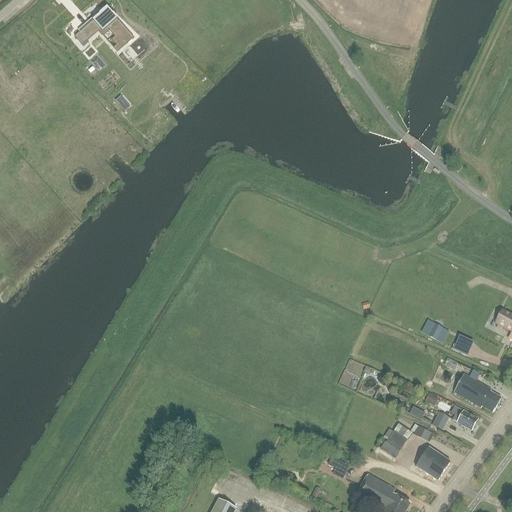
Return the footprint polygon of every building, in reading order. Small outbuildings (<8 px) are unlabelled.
[(97,16),(89,23),(97,33),(100,36),(110,28),(116,36),(111,41),(118,50),(126,43),(127,44),(130,40),(131,39),(132,41),(133,39),(117,21),(117,20),(112,14),(112,15),(106,8),(100,13),(97,16)] [(79,33),(73,38),(81,47),(87,42),(79,33)] [(8,101),(6,99),(1,105),(17,122),(44,96),(30,80),(8,101)] [(85,117),(62,93),(53,101),(76,125),(85,117)] [(125,102),(120,106),(125,112),(130,108),(125,102)] [(22,128),(15,134),(37,159),(44,152),(22,128)] [(0,173),(0,206),(8,215),(24,200),(0,173)] [(511,316),(503,312),(497,324),(511,331),(511,334),(509,340),(511,341),(511,316)] [(442,330),(433,325),(427,336),(437,341),(442,330)] [(473,371),(469,378),(475,382),(479,375),(473,371)] [(493,414),(501,399),(491,393),(491,392),(475,382),(469,378),(464,376),(454,394),(481,410),(482,408),(493,414)] [(436,407),(439,401),(430,396),(427,402),(436,407)] [(411,406),(408,415),(421,419),(424,410),(411,406)] [(471,432),(478,420),(464,412),(463,413),(455,408),(451,414),(455,416),(453,421),(457,424),(471,432)] [(439,413),(432,426),(442,431),(449,419),(439,413)] [(395,460),(412,435),(398,426),(386,444),(385,443),(380,450),(395,460)] [(418,427),(414,436),(429,443),(434,435),(418,427)] [(438,483),(450,463),(429,449),(416,468),(438,483)] [(406,511),(410,505),(393,495),(395,491),(368,476),(356,497),(381,511),(406,511)] [(219,500),(213,511),(235,511),(237,509),(219,500)]
